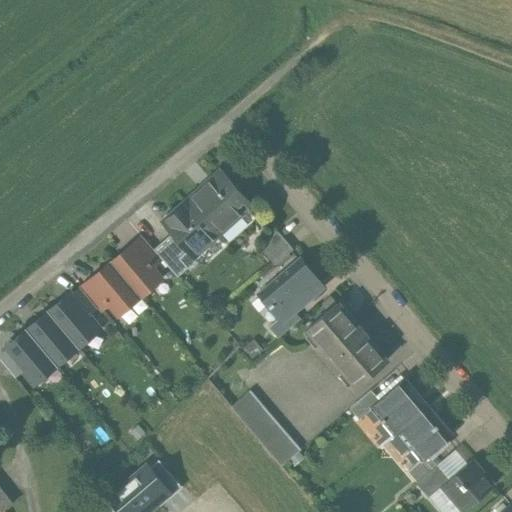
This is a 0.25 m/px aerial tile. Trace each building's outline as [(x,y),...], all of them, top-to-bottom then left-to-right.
[(187,202),(217,235),(251,205),(221,171),(187,202)] [(162,222),(173,233),(188,251),(193,256),(217,235),(187,202),(186,200),(162,222)] [(278,232),(260,247),(275,265),(293,250),(278,232)] [(153,250),(161,259),(177,277),(188,268),(180,259),(188,251),(173,233),(153,250)] [(132,246),(150,268),(151,267),(161,259),(153,250),(142,238),(133,246),(132,246)] [(111,263),(140,297),(161,279),(151,267),(150,268),(132,246),(133,246),(132,245),(111,263)] [(301,260),(258,297),(260,298),(263,296),(270,304),(267,307),(278,320),(280,322),(293,311),(323,285),(301,260)] [(91,281),(109,303),(108,303),(118,315),(140,297),(111,263),(89,281),(90,282),(91,281)] [(81,289),(96,308),(99,311),(108,303),(109,303),(91,281),(90,282),(81,289)] [(72,297),(87,316),(96,308),(81,289),(72,297)] [(48,313),(77,347),(99,329),(87,316),(72,297),(70,295),(48,313)] [(307,329),(357,387),(387,360),(338,303),(307,329)] [(300,320),(293,311),(280,322),(278,320),(269,328),(278,339),(300,320)] [(27,331),(56,365),(77,347),(48,313),(27,331)] [(7,351),(23,370),(34,383),(56,365),(27,331),(5,349),(7,351)] [(7,351),(0,357),(0,360),(14,377),(23,370),(7,351)] [(393,437),(396,435),(426,408),(403,381),(370,410),(393,437)] [(249,391),(230,407),(281,467),(300,451),(249,391)] [(396,435),(419,462),(420,463),(428,456),(446,440),(440,433),(444,429),(426,408),(396,435)] [(416,483),(436,466),(428,456),(420,463),(419,462),(407,472),(416,483)] [(149,468),(170,492),(179,484),(158,460),(149,468)] [(470,461),(441,487),(462,511),(464,511),(493,488),(470,461)] [(108,497),(121,511),(146,511),(170,492),(149,468),(147,465),(108,497)] [(425,494),(445,477),(436,466),(416,483),(425,494)] [(0,511),(1,511),(4,511),(12,504),(0,489),(0,511)]
